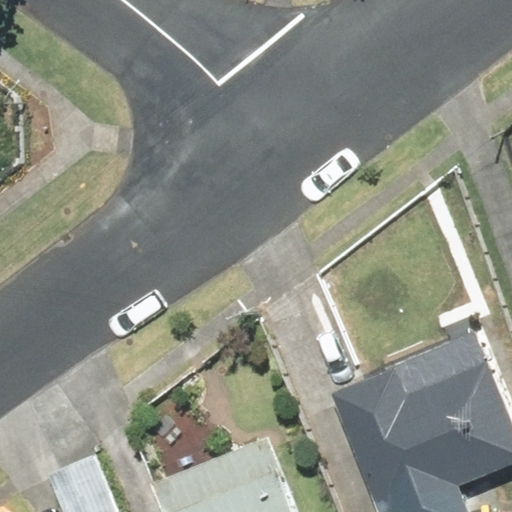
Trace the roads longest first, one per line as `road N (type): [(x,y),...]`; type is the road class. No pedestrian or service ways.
road 1 (residential): [(288,138),(0,360)]
road 2 (residential): [(288,138),(105,0)]
road 3 (residential): [(465,0),(288,138)]
